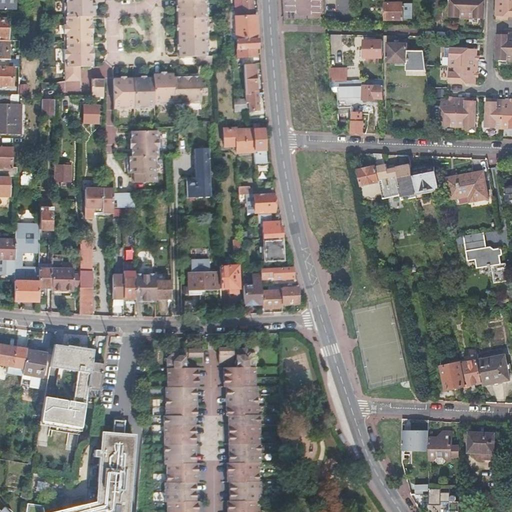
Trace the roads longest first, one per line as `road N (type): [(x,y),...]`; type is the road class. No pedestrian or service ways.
road 1 (residential): [(0,316),(173,327),(320,322)]
road 2 (residential): [(511,150),(281,141)]
road 3 (secondary): [(281,141),(320,322)]
road 4 (residential): [(347,413),(364,407),(511,415)]
road 5 (residential): [(214,511),(209,359)]
road 6 (secondary): [(268,0),(281,141)]
